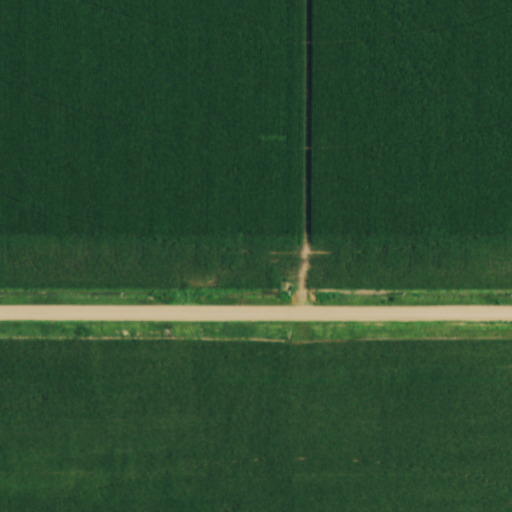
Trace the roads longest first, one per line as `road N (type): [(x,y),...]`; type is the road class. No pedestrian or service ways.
road 1 (residential): [(511,314),(0,312)]
road 2 (track): [(308,313),(308,0)]
